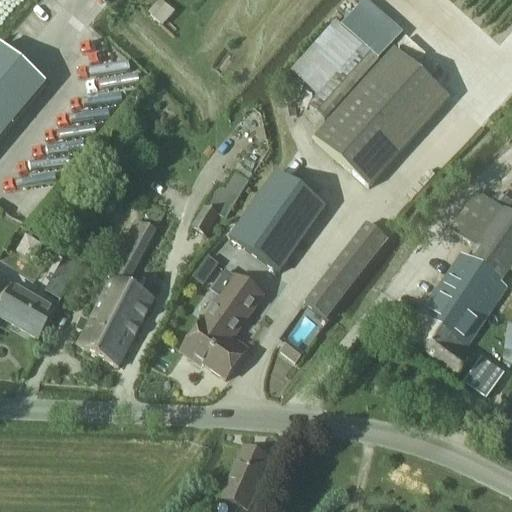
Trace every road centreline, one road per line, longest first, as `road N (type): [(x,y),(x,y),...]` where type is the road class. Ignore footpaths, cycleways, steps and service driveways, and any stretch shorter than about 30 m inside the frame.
road 1 (unclassified): [(511,483),(355,427),(0,412)]
road 2 (track): [(237,418),(267,341),(364,197),(408,198),(511,80)]
